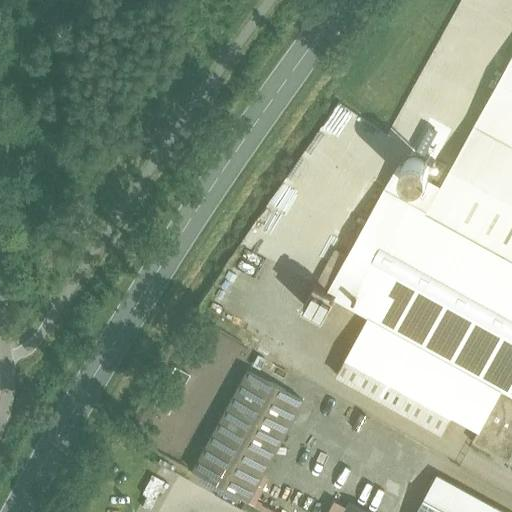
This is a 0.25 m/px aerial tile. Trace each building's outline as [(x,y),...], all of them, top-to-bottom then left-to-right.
[(369,316),(337,375),(443,434),(453,415),(479,430),(472,442),(511,463),(511,57),(452,169),(427,211),(385,188),(348,256),(337,250),(317,286),(315,285),(304,305),(324,316),(335,297),(369,316)] [(428,178),(429,173),(428,168),(425,164),(421,161),(416,160),(411,161),(407,164),(404,168),(403,173),(405,178),(407,182),(412,185),(416,186),(421,185),(425,182),(428,178)] [(302,401),(249,371),(194,470),(247,500),(302,401)] [(502,511),(438,476),(418,511),(502,511)] [(368,511),(351,502),(345,511),(368,511)]
